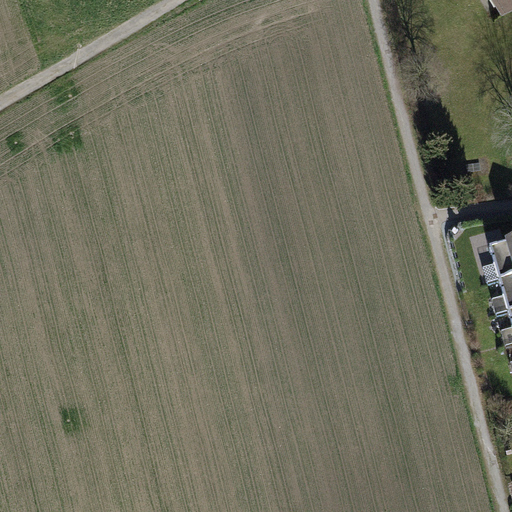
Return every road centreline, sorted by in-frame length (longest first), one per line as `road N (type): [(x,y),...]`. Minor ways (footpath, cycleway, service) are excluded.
road 1 (track): [(504,511),(373,0)]
road 2 (track): [(0,105),(176,0)]
